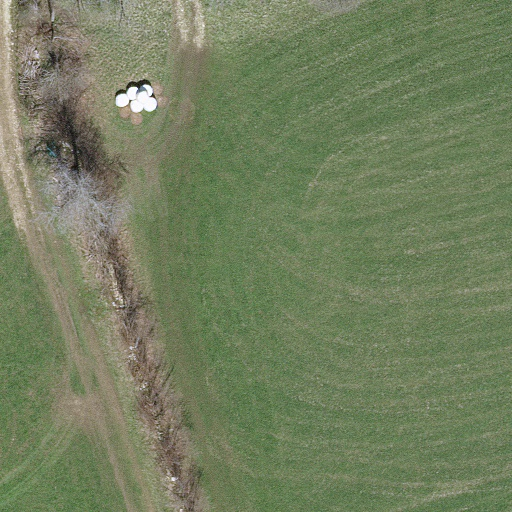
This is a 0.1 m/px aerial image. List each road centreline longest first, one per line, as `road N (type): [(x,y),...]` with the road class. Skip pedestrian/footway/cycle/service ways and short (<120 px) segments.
road 1 (track): [(188,0),(195,48),(163,183),(167,292),(229,511)]
road 2 (track): [(0,100),(21,204),(117,511)]
